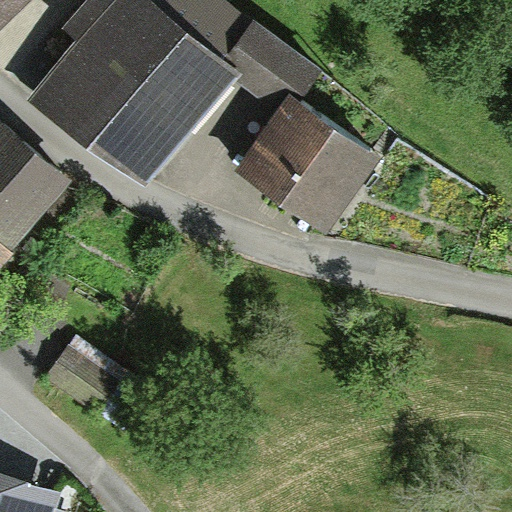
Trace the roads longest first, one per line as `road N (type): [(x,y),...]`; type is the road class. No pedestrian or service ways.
road 1 (residential): [(0,95),(111,178),(243,238),(511,296)]
road 2 (residential): [(0,384),(128,511)]
